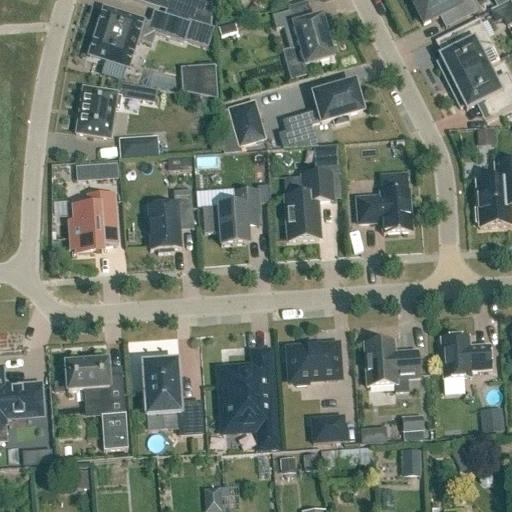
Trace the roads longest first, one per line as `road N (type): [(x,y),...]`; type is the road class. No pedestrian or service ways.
road 1 (residential): [(449,290),(59,317),(20,282)]
road 2 (residential): [(361,0),(443,161),(449,290)]
road 3 (residential): [(68,0),(37,136),(20,282)]
